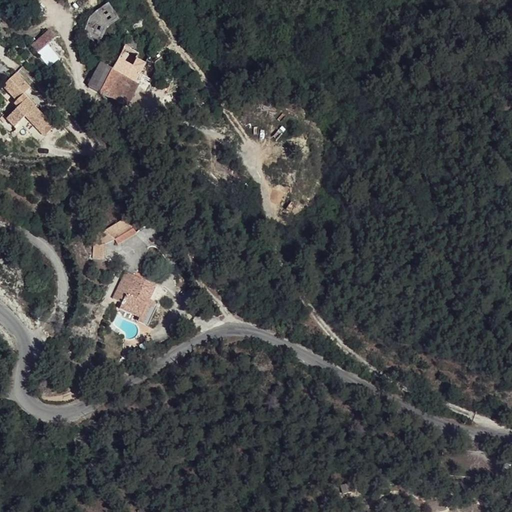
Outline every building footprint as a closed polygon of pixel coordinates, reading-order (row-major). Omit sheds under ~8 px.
[(119,16),(106,6),(90,19),(85,42),(76,47),(80,55),(98,65),(87,85),(126,106),(158,47),(145,39),(147,36),(125,24),(127,19),(119,16)] [(65,53),(49,32),(33,43),(50,66),(65,53)] [(29,87),(15,73),(2,84),(16,99),(21,94),(24,91),(29,87)] [(77,90),(70,82),(63,89),(70,97),(77,90)] [(24,91),(21,94),(33,107),(35,104),(24,91)] [(16,106),(10,112),(18,120),(23,115),(37,130),(46,122),(33,107),(21,94),(16,99),(13,102),(16,106)] [(18,120),(10,112),(5,116),(12,125),(18,120)] [(51,127),(46,122),(37,130),(41,135),(51,127)] [(226,184),(209,173),(202,182),(218,194),(226,184)] [(127,222),(108,229),(115,247),(134,240),(127,222)] [(92,246),(91,260),(103,260),(104,244),(109,244),(109,234),(100,234),(99,246),(92,246)] [(157,287),(136,275),(134,280),(128,292),(121,306),(142,317),(157,287)] [(134,280),(126,277),(122,288),(128,292),(134,280)] [(162,291),(157,287),(142,317),(140,322),(150,327),(159,308),(155,306),(162,291)] [(102,465),(94,458),(88,466),(98,472),(102,465)] [(391,502),(386,497),(379,503),(383,506),(391,502)]
